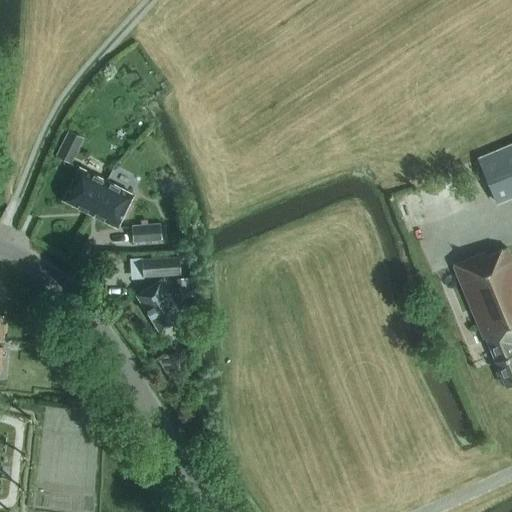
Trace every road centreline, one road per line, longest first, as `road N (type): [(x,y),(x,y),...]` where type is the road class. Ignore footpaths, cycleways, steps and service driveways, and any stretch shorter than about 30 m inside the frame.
road 1 (tertiary): [(219,511),(76,298),(0,249)]
road 2 (track): [(0,241),(67,97),(152,0)]
